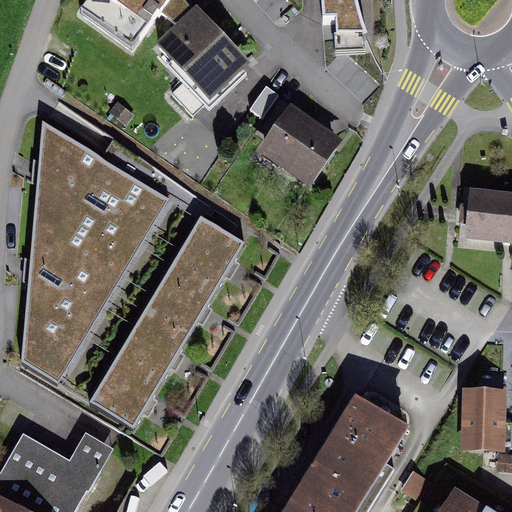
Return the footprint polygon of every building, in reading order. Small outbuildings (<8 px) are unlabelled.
[(86,0),(77,12),(132,51),(170,0),(86,0)] [(322,0),(324,21),(335,20),(337,38),(367,38),(360,21),(355,0),(322,0)] [(251,72),(198,16),(154,58),(207,113),(251,72)] [(336,147),(286,112),(253,158),(303,193),(336,147)] [(169,201),(43,126),(22,364),(58,386),(169,201)] [(511,191),(471,187),(465,237),(511,242),(511,191)] [(242,246),(201,222),(92,405),(133,429),(242,246)] [(270,511),(361,511),(385,473),(377,469),(402,429),(343,393),(270,511)] [(491,394),(451,394),(451,457),(467,456),(491,456),(491,394)] [(0,507),(8,511),(77,511),(88,494),(92,496),(115,455),(87,440),(72,467),(22,440),(0,479),(0,507)] [(489,477),(511,479),(511,460),(490,459),(489,477)] [(480,511),(454,496),(443,511),(480,511)]
